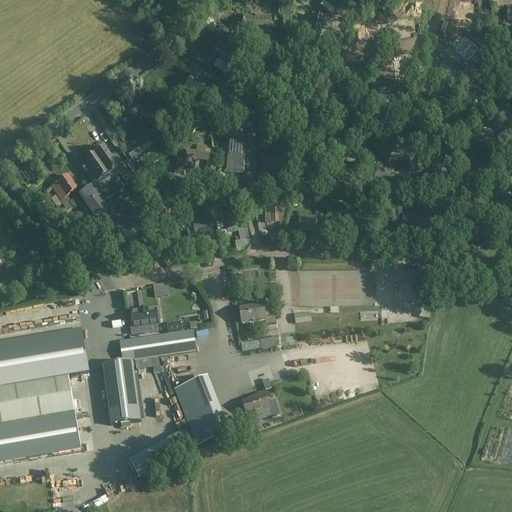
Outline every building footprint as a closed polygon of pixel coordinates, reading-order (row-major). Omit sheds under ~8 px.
[(311,16),(305,44),(306,45),(325,48),(331,20),(324,18),(314,16),(311,16)] [(244,17),(244,26),(244,34),(255,34),(255,39),(264,39),(263,34),(271,34),(271,17),(244,17)] [(452,44),(456,47),(454,50),(468,61),(478,47),(464,36),(463,39),(458,36),(452,44)] [(220,43),(215,51),(221,55),(218,60),(228,67),(233,70),(237,64),(238,64),(243,58),(240,56),(220,43)] [(307,57),(303,70),(311,72),(312,69),(317,71),(320,62),(307,57)] [(410,60),(393,62),(395,79),(398,79),(398,84),(409,83),(408,77),(412,77),(410,60)] [(261,63),(250,86),(271,95),(281,71),(261,62),(261,63)] [(189,86),(183,95),(194,102),(196,99),(202,102),(202,101),(205,103),(208,98),(212,100),(213,98),(219,88),(208,80),(205,85),(194,78),(193,79),(191,78),(187,85),(189,86)] [(418,110),(417,117),(429,119),(430,112),(441,113),(442,113),(443,106),(443,101),(443,100),(423,98),(422,111),(418,110)] [(289,104),(288,111),(293,112),(295,112),(295,115),(300,116),(304,116),(305,109),(303,109),(303,100),(290,99),(289,104)] [(169,106),(166,117),(174,119),(177,108),(169,106)] [(153,107),(142,117),(155,131),(166,121),(153,107)] [(218,107),(216,117),(241,123),(242,122),(243,116),(244,115),(231,112),(232,110),(218,107)] [(347,130),(347,152),(358,152),(359,130),(359,127),(356,127),(356,130),(347,130)] [(303,138),(303,142),(307,142),(319,143),(320,129),(319,129),(315,129),(308,129),(307,138),(303,138)] [(471,132),(470,146),(489,146),(489,132),(471,132)] [(227,139),(224,174),(246,176),(247,158),(245,158),(246,141),(239,141),(239,138),(227,137),(227,139)] [(384,138),(384,146),(390,146),(390,152),(404,152),(404,138),(391,138),(384,138)] [(128,167),(136,177),(137,176),(161,160),(159,156),(150,143),(130,156),(133,161),(128,164),(130,166),(128,167)] [(177,158),(175,174),(184,175),(185,172),(194,174),(196,161),(207,163),(205,180),(214,181),(217,156),(206,154),(206,147),(197,146),(196,153),(184,151),(183,159),(177,158)] [(96,156),(109,175),(116,170),(125,182),(132,177),(119,158),(114,162),(105,149),(103,151),(102,150),(97,153),(98,154),(96,156)] [(100,181),(109,175),(96,156),(93,158),(92,157),(88,160),(89,161),(86,163),(94,175),(89,179),(98,191),(104,187),(100,181)] [(275,158),(262,159),(263,171),(268,171),(269,176),(287,175),(286,160),(275,161),(275,158)] [(463,175),(461,180),(473,184),(476,172),(477,171),(484,174),(485,170),(487,166),(473,161),(472,164),(467,162),(463,175)] [(445,166),(432,168),(435,186),(448,184),(445,166)] [(341,170),(334,178),(345,188),(352,180),(341,170)] [(375,173),(373,187),(398,190),(398,188),(400,177),(393,176),(388,175),(375,173)] [(102,202),(93,189),(81,198),(81,197),(71,204),(68,199),(79,191),(69,178),(58,185),(61,190),(56,193),(64,205),(69,212),(79,205),(91,222),(113,208),(109,202),(104,205),(102,202)] [(27,189),(30,187),(24,179),(21,182),(27,189)] [(171,188),(155,194),(160,209),(176,204),(171,188)] [(286,207),(265,207),(265,216),(265,224),(271,223),(280,223),(280,222),(285,218),(286,218),(286,207)] [(234,209),(221,212),(221,213),(224,231),(239,227),(241,226),(239,219),(237,220),(234,209)] [(403,212),(401,222),(410,223),(422,226),(421,227),(429,229),(430,226),(431,217),(423,215),(423,216),(412,214),(403,212)] [(336,218),(335,230),(363,231),(364,216),(356,215),(356,219),(336,218)] [(191,231),(188,231),(190,244),(201,243),(214,240),(213,237),(211,227),(214,226),(212,216),(204,218),(204,220),(195,222),(192,222),(189,223),(191,227),(191,231)] [(300,220),(299,232),(317,232),(317,220),(300,220)] [(101,226),(83,237),(89,247),(107,236),(101,226)] [(473,227),(472,242),(478,242),(478,240),(491,242),(492,229),(473,227)] [(135,240),(134,240),(135,240),(135,253),(148,253),(147,238),(137,238),(137,240),(135,240)] [(134,240),(124,241),(124,254),(135,253),(135,240),(134,240)] [(210,253),(209,246),(202,247),(203,254),(210,253)] [(97,293),(103,287),(96,280),(90,286),(97,293)] [(265,322),(264,319),(263,307),(240,310),(242,326),(265,322)] [(131,315),(129,315),(132,336),(143,335),(142,328),(158,326),(158,324),(160,323),(158,311),(156,312),(156,310),(131,314),(131,315)] [(311,314),(297,315),(294,316),(295,324),(312,322),(311,314)] [(266,326),(276,324),(275,317),(264,319),(265,322),(266,326)] [(180,322),(165,325),(166,333),(167,335),(182,332),(182,331),(180,322)] [(276,324),(266,326),(264,326),(265,333),(277,331),(276,324)] [(0,390),(91,375),(83,329),(0,343),(0,390)] [(193,332),(119,343),(122,363),(134,361),(134,363),(147,361),(197,353),(193,332)] [(271,339),(259,341),(260,351),(272,349),(281,348),(280,338),(271,339)] [(252,343),(241,345),(242,352),(260,350),(259,342),(252,343)] [(133,363),(102,368),(110,427),(141,423),(133,363)] [(152,370),(153,389),(161,388),(160,369),(152,370)] [(204,379),(182,388),(204,444),(227,436),(204,379)] [(69,380),(0,391),(0,427),(75,414),(69,380)] [(269,380),(262,382),(265,392),(272,390),(269,380)] [(275,401),(267,404),(264,394),(254,397),(254,398),(242,402),(247,418),(268,411),(271,420),(280,417),(275,401)] [(0,463),(80,450),(75,414),(0,427),(0,463)] [(202,443),(198,432),(188,435),(192,446),(202,443)] [(180,437),(148,454),(131,463),(140,479),(189,454),(180,437)] [(136,449),(135,443),(118,446),(119,452),(136,449)]
